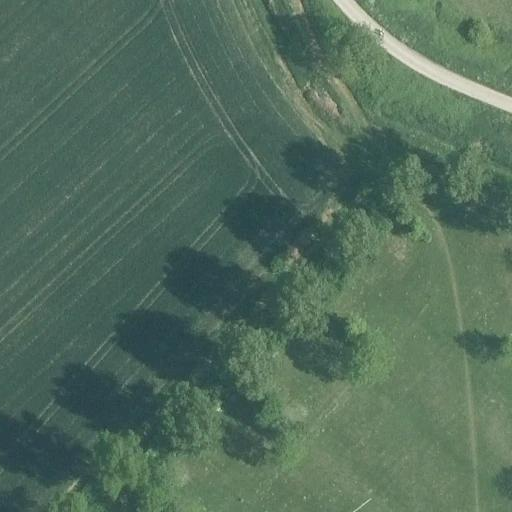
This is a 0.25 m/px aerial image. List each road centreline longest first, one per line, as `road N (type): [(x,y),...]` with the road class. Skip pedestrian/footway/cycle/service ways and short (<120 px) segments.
road 1 (track): [(441,234),(454,302),(463,511)]
road 2 (unclassified): [(511,110),(420,70),(340,0)]
